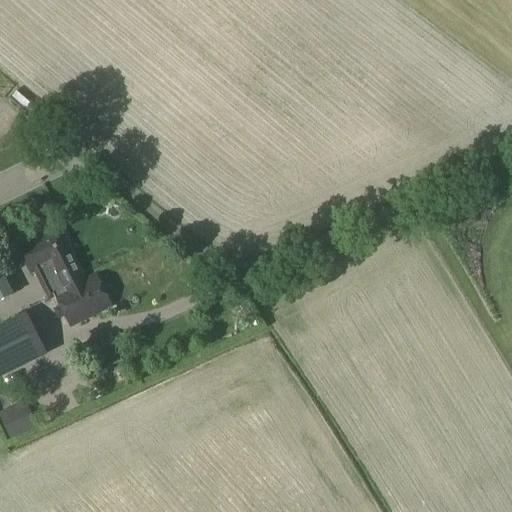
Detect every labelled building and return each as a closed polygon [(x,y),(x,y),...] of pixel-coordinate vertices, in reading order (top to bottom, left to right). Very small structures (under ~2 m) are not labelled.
[(67,249),(68,248),(61,232),(59,233),(57,229),(18,249),(29,271),(49,261),(62,288),(52,293),(70,329),(111,308),(95,275),(83,281),(67,249)] [(0,269),(0,304),(15,296),(0,269)] [(24,317),(0,329),(0,371),(0,372),(42,351),(24,317)] [(110,334),(83,345),(89,359),(116,347),(110,334)] [(31,421),(23,404),(0,415),(0,422),(5,434),(10,443),(36,430),(31,421)]
